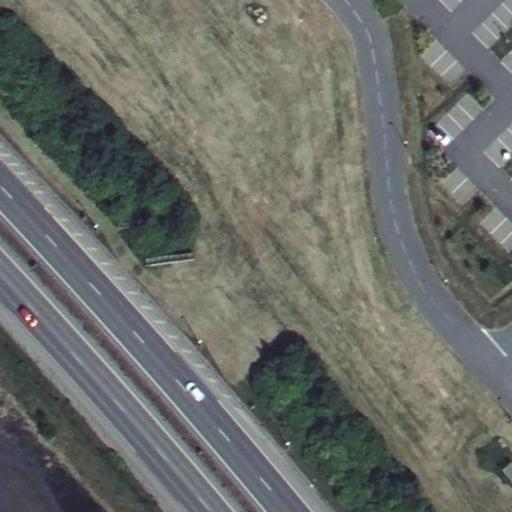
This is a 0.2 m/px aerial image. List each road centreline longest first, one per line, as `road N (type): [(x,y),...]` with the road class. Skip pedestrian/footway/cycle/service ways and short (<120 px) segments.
road 1 (unclassified): [(511,388),(426,295),(406,256),(391,210),(372,47),(343,0)]
road 2 (trunk): [(284,511),(0,185)]
road 3 (trunk): [(0,277),(210,511)]
